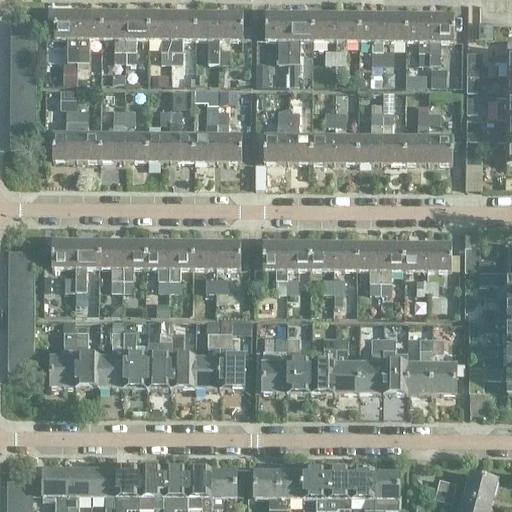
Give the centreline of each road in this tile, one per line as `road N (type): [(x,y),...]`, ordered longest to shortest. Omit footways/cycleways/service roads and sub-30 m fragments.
road 1 (residential): [(511,446),(0,441)]
road 2 (residential): [(0,211),(511,215)]
